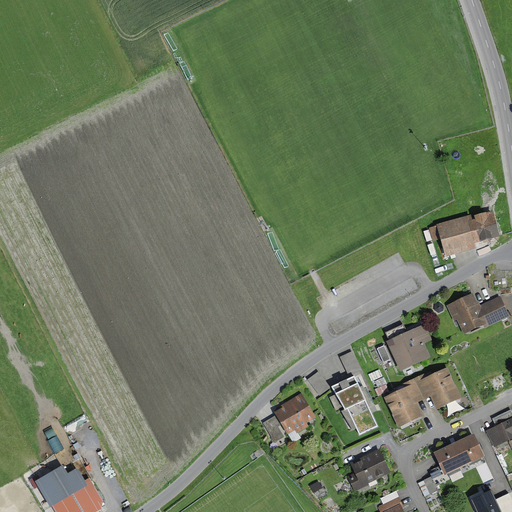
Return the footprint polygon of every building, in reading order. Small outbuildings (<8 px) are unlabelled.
[(483,245),(472,214),(440,226),(452,257),(483,245)] [(511,293),(479,307),(474,294),(451,304),(464,335),(483,327),(485,333),(511,321),(511,293)] [(438,352),(426,324),(389,340),(402,368),(438,352)] [(384,359),(391,357),(388,342),(380,344),(384,359)] [(342,353),(349,371),(362,365),(355,347),(342,353)] [(321,392),(331,383),(319,368),(309,376),(321,392)] [(450,368),(426,378),(440,409),(464,398),(450,368)] [(505,369),(481,378),(487,393),(511,384),(505,369)] [(363,434),(381,426),(358,375),(336,385),(348,410),(351,409),(363,434)] [(412,386),(388,396),(401,427),(425,416),(412,386)] [(316,415),(302,395),(280,410),(295,431),(316,415)] [(511,405),(494,414),(497,422),(511,415),(511,405)] [(511,448),(511,430),(507,421),(488,430),(500,454),(511,448)] [(485,455),(475,434),(439,451),(449,472),(485,455)] [(389,475),(379,451),(353,463),(363,486),(389,475)] [(100,505),(78,468),(67,475),(62,467),(40,480),(59,511),(89,511),(100,505)] [(434,472),(420,478),(426,492),(440,487),(434,472)]
